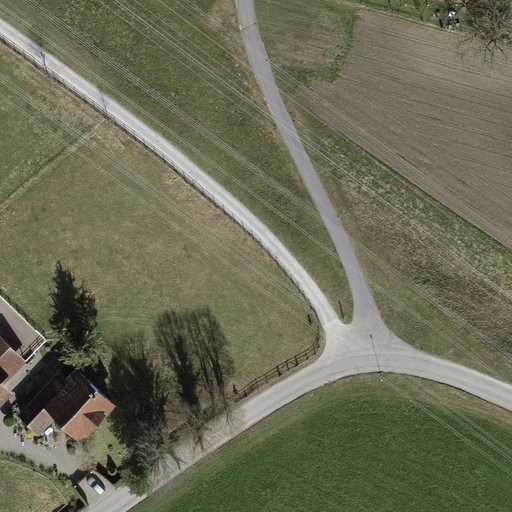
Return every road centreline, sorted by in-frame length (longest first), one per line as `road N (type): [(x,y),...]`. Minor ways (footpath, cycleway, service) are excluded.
road 1 (track): [(0,32),(121,116),(250,222),(309,289),(354,361)]
road 2 (residential): [(246,0),(260,69),(358,282),(374,358)]
road 3 (residential): [(374,358),(331,367),(260,406),(106,511)]
road 4 (residential): [(511,397),(426,366),(374,358)]
